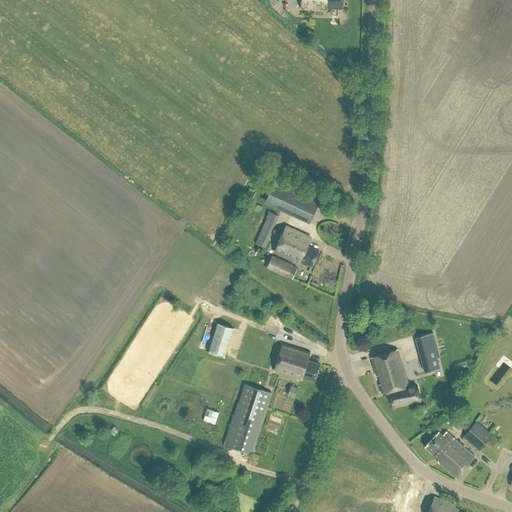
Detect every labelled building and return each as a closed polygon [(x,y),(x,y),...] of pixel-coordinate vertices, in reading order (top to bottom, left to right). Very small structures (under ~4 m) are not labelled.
[(342,8),(342,0),(301,0),(301,9),(327,10),(327,8),(342,8)] [(335,35),(336,49),(354,48),(353,34),(335,35)] [(274,179),(264,201),(308,222),(319,200),(274,179)] [(257,243),(265,246),(279,215),(270,212),(257,243)] [(312,266),(320,250),(308,245),(312,237),(286,225),(274,252),(299,263),(299,261),(307,265),(308,264),(312,266)] [(298,268),(273,255),(267,267),(292,279),(298,268)] [(234,328),(217,323),(208,352),(225,358),(234,328)] [(428,349),(419,352),(425,372),(434,369),(431,359),(440,357),(436,340),(433,332),(424,334),(428,349)] [(279,360),(276,371),(302,379),(302,376),(314,380),(320,363),(308,359),(310,351),(283,343),(277,359),(279,360)] [(394,407),(420,400),(416,384),(405,386),(405,384),(408,383),(398,349),(370,357),(375,375),(378,374),(380,383),(378,383),(381,393),(389,390),(394,407)] [(226,445),(252,453),(272,391),(245,383),(226,445)] [(289,397),(296,397),(297,390),(289,389),(289,397)] [(488,399),(491,393),(485,390),(482,396),(488,399)] [(492,447),(498,440),(476,421),(473,424),(469,420),(462,427),(467,432),(463,436),(479,450),(486,442),(492,447)] [(114,426),(110,431),(114,435),(118,430),(114,426)] [(442,435),(438,431),(425,448),(438,459),(438,464),(455,478),(474,456),(445,431),(442,435)] [(365,452),(350,464),(370,489),(385,477),(377,468),(376,469),(373,466),(375,464),(365,452)] [(325,487),(311,511),(326,511),(336,494),(325,487)] [(398,494),(393,505),(400,508),(405,498),(398,494)] [(462,511),(455,509),(454,503),(434,495),(426,511),(462,511)] [(349,497),(341,510),(344,511),(355,511),(360,504),(349,497)]
